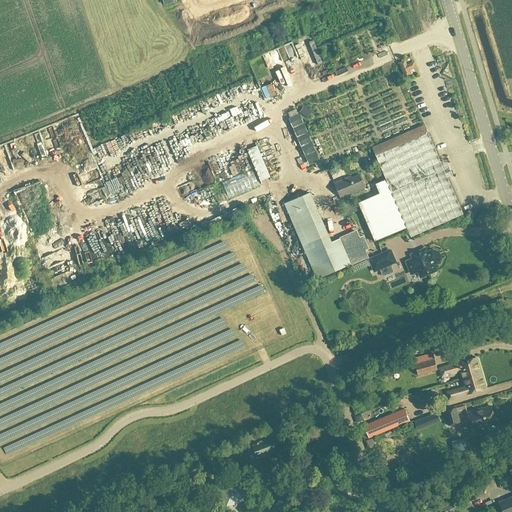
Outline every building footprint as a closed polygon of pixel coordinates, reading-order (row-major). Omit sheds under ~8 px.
[(453,99),(446,102),(449,108),(456,105),(453,99)] [(440,163),(428,133),(376,156),(387,181),(376,186),(380,196),(359,205),(376,242),(407,229),(411,237),(463,215),(447,177),(453,174),(447,160),(440,163)] [(162,168),(168,166),(164,153),(158,155),(162,168)] [(334,183),(341,199),(365,189),(359,175),(351,178),(350,176),(334,183)] [(195,179),(198,187),(207,184),(204,176),(195,179)] [(298,184),(288,185),(290,193),(299,192),(298,184)] [(306,254),(333,242),(311,192),(285,204),(306,254)] [(42,248),(46,247),(49,257),(62,253),(55,231),(38,236),(42,248)] [(360,240),(356,232),(333,242),(306,254),(317,280),(367,258),(364,250),(366,249),(367,249),(362,238),(362,239),(360,240)] [(408,236),(400,240),(404,247),(412,244),(408,236)] [(390,249),(369,258),(375,272),(396,263),(390,249)] [(414,260),(407,263),(412,274),(419,271),(421,277),(435,271),(433,265),(437,263),(439,258),(437,253),(432,251),(427,254),(425,250),(412,256),(414,260)] [(30,263),(40,260),(39,255),(29,258),(30,263)] [(442,377),(461,372),(463,379),(481,373),(477,358),(440,369),(442,377)] [(418,376),(438,370),(434,359),(415,364),(418,376)] [(453,392),(447,394),(449,400),(468,395),(486,389),(482,373),(463,379),(466,389),(453,392)] [(491,407),(467,414),(472,430),(496,423),(491,407)] [(369,437),(409,420),(404,408),(363,425),(369,437)] [(460,423),(457,408),(444,411),(448,426),(460,423)] [(436,412),(426,416),(430,426),(440,422),(436,412)] [(271,438),(252,446),(256,458),(276,451),(271,438)] [(221,495),(224,504),(228,505),(244,498),(246,495),(243,486),(239,485),(222,492),(221,495)] [(464,491),(469,502),(484,497),(480,485),(464,491)] [(511,511),(511,497),(500,503),(503,511),(511,511)] [(283,511),(282,509),(287,507),(284,500),(279,501),(278,498),(266,503),(269,511),(283,511)]
